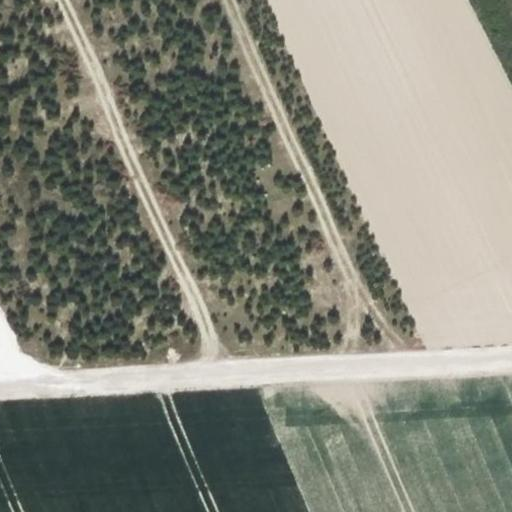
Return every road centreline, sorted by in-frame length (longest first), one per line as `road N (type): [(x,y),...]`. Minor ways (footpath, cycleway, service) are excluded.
road 1 (track): [(511,369),(0,394)]
road 2 (track): [(232,383),(61,0)]
road 3 (track): [(231,0),(358,282),(347,377)]
